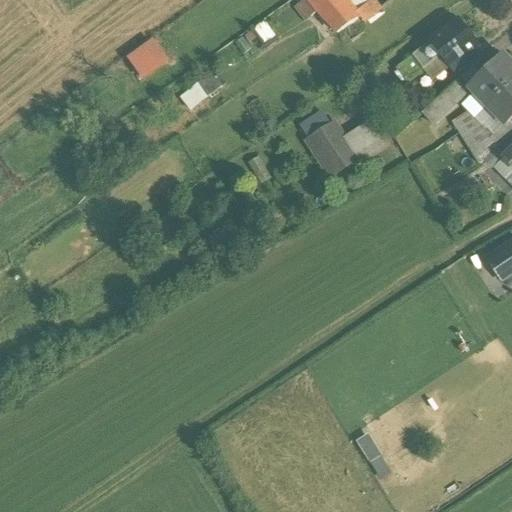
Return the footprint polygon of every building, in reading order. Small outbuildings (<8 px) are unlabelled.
[(308,0),(297,9),(307,22),(319,14),(308,0)] [(307,0),(308,0),(319,14),(337,36),(361,21),(357,16),(343,0),(307,0)] [(381,13),(373,3),(357,16),(361,21),(365,26),(381,13)] [(460,21),(430,43),(431,44),(440,57),(449,69),(457,64),(460,69),(471,61),(467,56),(479,47),(460,21)] [(151,44),(131,58),(141,72),(161,59),(151,44)] [(431,44),(413,57),(422,70),(440,57),(431,44)] [(511,65),(503,56),(469,89),(487,109),(511,84),(511,65)] [(422,70),(413,57),(396,70),(406,82),(422,70)] [(178,81),(169,67),(136,89),(146,102),(178,81)] [(222,89),(212,77),(181,100),(191,112),(222,89)] [(457,82),(421,115),(431,126),(467,93),(457,82)] [(511,84),(487,109),(506,128),(511,125),(511,123),(511,84)] [(477,109),(453,124),(480,167),(504,152),(502,149),(495,138),(477,109)] [(345,143),(334,125),(322,133),(345,168),(357,160),(345,143)] [(511,126),(511,125),(506,128),(495,138),(502,149),(511,139),(511,126)] [(372,126),(345,143),(357,160),(358,162),(384,145),(372,126)] [(282,188),(269,170),(260,176),(273,194),(282,188)] [(171,225),(146,241),(154,253),(178,237),(171,225)] [(511,243),(488,260),(503,283),(511,276),(511,265),(510,263),(511,262),(511,243)] [(368,434),(356,441),(380,479),(392,472),(368,434)]
